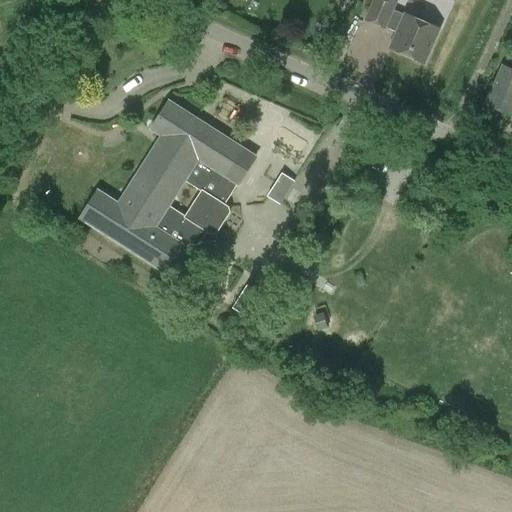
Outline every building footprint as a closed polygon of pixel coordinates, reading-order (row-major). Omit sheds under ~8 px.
[(424,63),(439,30),(395,11),(398,2),(394,0),(373,0),(364,21),(386,30),(387,28),(398,33),(391,48),(424,63)] [(511,113),(511,70),(504,67),(487,103),(511,113)] [(217,233),(230,212),(229,207),(224,203),(237,184),(239,185),(257,158),(169,102),(152,130),(161,136),(119,204),(98,191),(80,220),(163,272),(164,272),(178,281),(197,252),(195,251),(207,231),(212,233),(217,233)] [(281,204),(295,181),(282,173),(268,196),(281,204)] [(247,284),(233,307),(247,316),(261,293),(247,284)]
